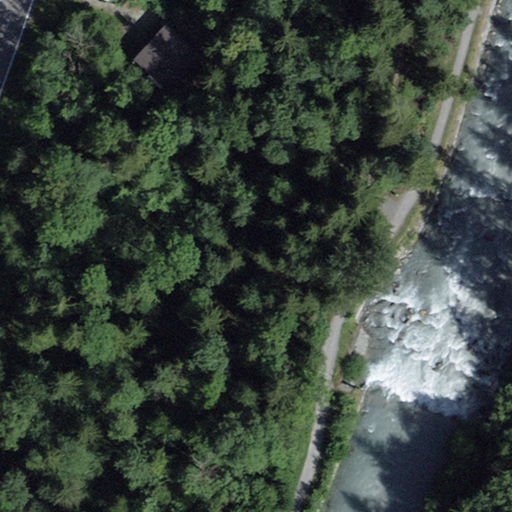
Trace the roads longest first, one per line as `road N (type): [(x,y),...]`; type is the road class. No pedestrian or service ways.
road 1 (track): [(284,511),(302,473),(330,337),(392,222)]
road 2 (track): [(392,222),(260,33),(263,0)]
